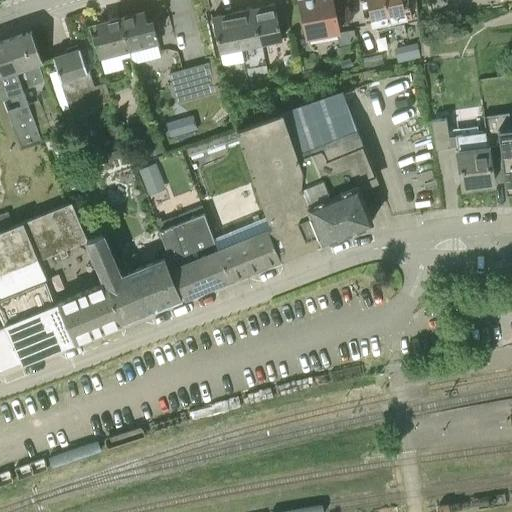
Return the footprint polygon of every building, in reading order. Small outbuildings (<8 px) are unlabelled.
[(339,33),(333,1),(332,0),(298,0),(306,39),(339,33)] [(412,17),(408,1),(408,0),(361,0),(362,1),(361,1),(367,26),(412,17)] [(253,8),(261,43),(282,39),(274,4),(253,8)] [(240,47),(261,43),(253,8),(233,12),(240,47)] [(129,50),(159,42),(164,63),(182,58),(171,15),(153,20),(147,22),(144,11),(120,17),(129,50)] [(219,52),(240,47),(233,12),(212,17),(219,52)] [(99,58),(129,50),(120,17),(96,24),(99,34),(93,36),(99,58)] [(403,24),(376,30),(380,50),(408,44),(403,24)] [(23,89),(43,82),(44,80),(39,62),(43,61),(32,31),(5,40),(11,56),(12,55),(18,69),(16,70),(23,89)] [(11,56),(5,40),(0,41),(0,92),(3,101),(16,96),(19,105),(7,110),(21,149),(41,142),(22,89),(23,89),(16,70),(18,69),(12,55),(11,56)] [(420,47),(411,49),(409,54),(410,60),(422,57),(420,47)] [(80,48),(53,56),(69,106),(82,102),(83,108),(111,99),(105,81),(94,85),(89,69),(87,70),(80,48)] [(285,67),(294,65),(291,54),(282,56),(285,67)] [(207,62),(169,72),(177,103),(215,93),(207,62)] [(341,93),(278,115),(292,152),(356,130),(341,93)] [(483,116),(488,147),(500,145),(507,192),(511,191),(511,127),(511,128),(509,112),(483,116)] [(323,241),(309,202),(357,184),(375,177),(356,130),(292,152),(278,115),(237,129),(264,215),(281,258),(323,241)] [(493,183),(485,130),(478,131),(478,129),(461,131),(462,134),(449,135),(446,117),(431,119),(435,149),(457,146),(463,188),(493,183)] [(54,121),(60,138),(70,135),(64,118),(54,121)] [(170,137),(184,134),(180,119),(166,122),(170,137)] [(189,156),(233,141),(230,132),(186,147),(189,156)] [(156,136),(143,141),(149,157),(162,152),(156,136)] [(154,163),(138,169),(142,180),(158,173),(154,163)] [(373,221),(357,184),(309,202),(323,241),(373,221)] [(0,371),(74,341),(58,303),(104,283),(105,282),(87,239),(71,202),(0,230),(0,316),(4,325),(0,326),(0,371)] [(231,279),(213,236),(201,205),(156,222),(172,267),(185,297),(231,279)] [(231,279),(281,258),(264,215),(213,236),(231,279)] [(165,257),(120,276),(102,233),(87,239),(105,282),(104,283),(121,323),(182,298),(165,257)] [(121,323),(104,283),(58,303),(74,341),(121,323)]
